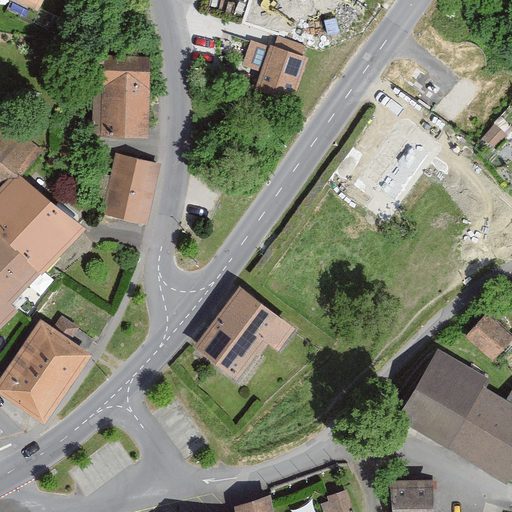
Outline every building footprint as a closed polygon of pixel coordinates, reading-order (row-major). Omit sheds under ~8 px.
[(308,54),(266,40),(251,84),(293,98),(308,54)] [(151,47),(92,49),(92,79),(103,79),(99,129),(149,130),(151,47)] [(41,150),(0,112),(0,180),(1,181),(0,182),(0,227),(42,266),(84,221),(25,168),(41,150)] [(156,158),(117,151),(105,215),(144,222),(156,158)] [(42,266),(0,227),(0,325),(18,306),(12,300),(42,266)] [(241,279),(195,340),(237,372),(267,333),(279,342),(296,320),(241,279)] [(511,326),(492,307),(469,332),(496,358),(511,340),(511,326)] [(91,346),(40,313),(0,373),(0,385),(45,415),(91,346)] [(491,375),(438,344),(397,412),(507,478),(511,468),(511,397),(486,383),(491,375)] [(434,511),(433,473),(392,475),(393,511),(434,511)] [(329,499),(322,501),(325,511),(354,511),(346,486),(327,493),(329,499)] [(236,511),(233,511),(272,511),(270,489),(235,500),(236,511)]
